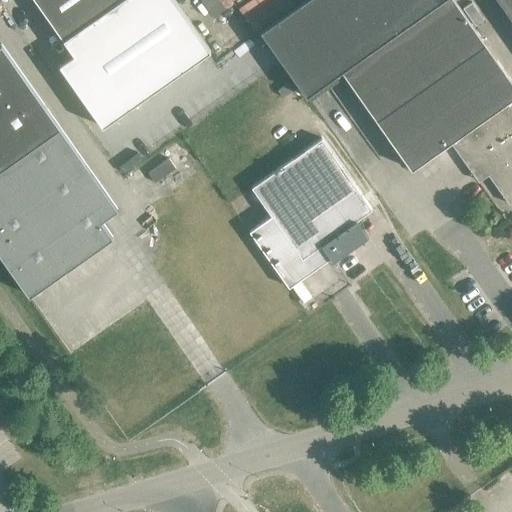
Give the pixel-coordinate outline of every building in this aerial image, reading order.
[(211,51),(174,0),(35,0),(74,55),(59,65),(103,127),(211,51)] [(511,82),(454,0),(303,0),(260,31),(305,96),(341,71),(411,170),(450,143),(474,177),(494,163),(504,177),(494,184),(509,205),(511,202),(511,103),(510,100),(511,99),(511,82)] [(511,0),(497,0),(511,21),(511,0)] [(0,254),(29,296),(112,237),(101,221),(112,213),(117,209),(1,44),(0,44),(0,254)] [(321,138),(251,188),(302,260),(321,246),(333,262),(347,251),(346,250),(351,246),(353,248),(367,237),(356,221),(372,210),(321,138)]
